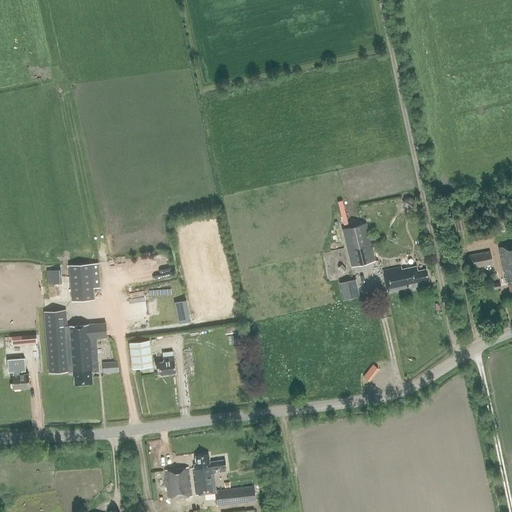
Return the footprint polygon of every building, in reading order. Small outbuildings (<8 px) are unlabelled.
[(410,196),(406,201),(413,206),(417,201),(410,196)] [(465,218),(454,221),(456,231),(467,229),(465,218)] [(342,230),(352,268),(376,262),(366,224),(342,230)] [(510,294),(511,294),(511,245),(499,249),(506,284),(508,283),(510,294)] [(493,265),(490,251),(468,255),(471,269),(493,265)] [(94,300),(93,288),(100,287),(98,263),(69,265),(71,301),(94,300)] [(383,270),(383,271),(388,292),(410,287),(410,288),(411,287),(412,288),(415,288),(416,286),(417,286),(416,283),(428,281),(425,269),(418,271),(417,266),(401,269),(401,267),(383,270)] [(47,284),(56,283),(55,269),(46,270),(47,284)] [(342,299),(359,296),(356,279),(340,281),(342,299)] [(174,302),(179,324),(190,321),(186,300),(174,302)] [(49,374),(72,372),(73,376),(74,376),(74,385),(92,383),(91,372),(98,372),(96,339),(106,338),(105,323),(67,326),(65,311),(44,312),(49,374)] [(152,366),(149,340),(129,343),(132,369),(152,366)] [(160,376),(175,374),(173,352),(162,354),(163,362),(158,363),(160,376)] [(12,389),(29,388),(29,374),(22,375),(22,370),(21,362),(8,362),(9,371),(12,370),(13,375),(11,375),(12,389)] [(254,487),(215,492),(212,471),(214,471),(214,473),(226,472),(225,461),(209,463),(208,455),(196,457),(197,465),(194,465),(194,469),(197,495),(215,493),(217,506),(240,503),(256,501),(254,487)] [(168,499),(192,496),(189,467),(164,471),(168,499)]
